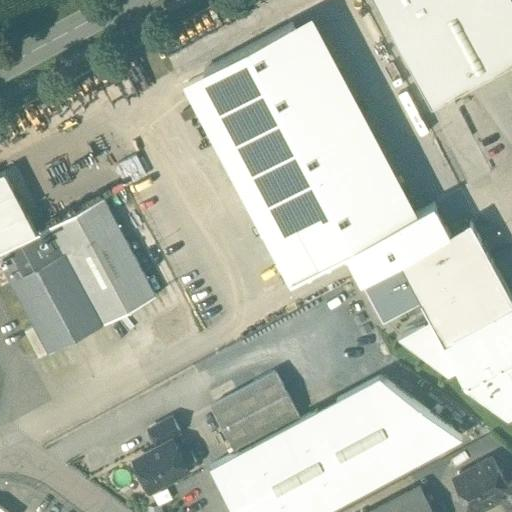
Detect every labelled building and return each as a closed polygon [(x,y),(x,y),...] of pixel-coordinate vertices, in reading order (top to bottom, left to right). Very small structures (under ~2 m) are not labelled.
[(511,0),(376,0),(432,105),(511,62),(511,0)] [(313,12),(185,79),(290,278),(345,249),(361,278),(450,231),(434,202),(418,210),(313,12)] [(104,196),(49,225),(49,226),(22,241),(21,241),(0,251),(0,258),(11,279),(10,280),(49,352),(156,294),(104,196)] [(450,231),(361,278),(383,319),(423,299),(445,340),(511,305),(511,294),(472,219),(450,231)] [(511,305),(445,340),(464,383),(504,413),(511,408),(511,305)] [(276,370),(213,404),(235,446),(299,413),(276,370)] [(299,413),(235,446),(237,450),(211,464),(236,511),(317,511),(463,435),(381,374),(301,416),(299,413)] [(174,439),(135,460),(150,489),(189,468),(188,466),(197,462),(191,451),(183,456),(174,439)] [(494,458),(455,479),(472,511),(503,495),(511,491),(507,483),(494,458)] [(511,511),(511,480),(507,483),(511,491),(503,495),(511,511)] [(433,511),(420,485),(367,511),(433,511)]
